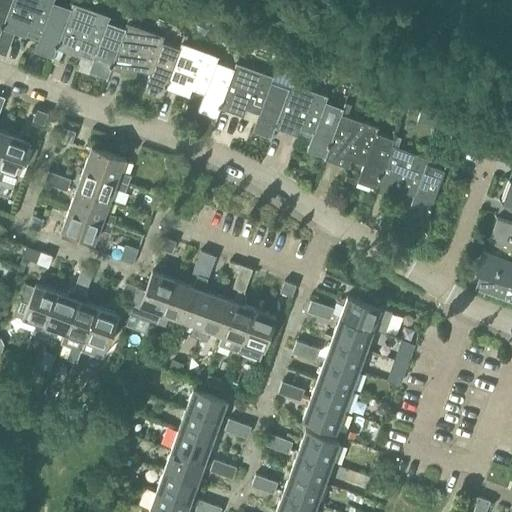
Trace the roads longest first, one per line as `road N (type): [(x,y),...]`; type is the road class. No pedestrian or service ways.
road 1 (residential): [(0,74),(230,157),(327,216)]
road 2 (residential): [(436,288),(496,138)]
road 3 (residential): [(327,216),(436,288)]
